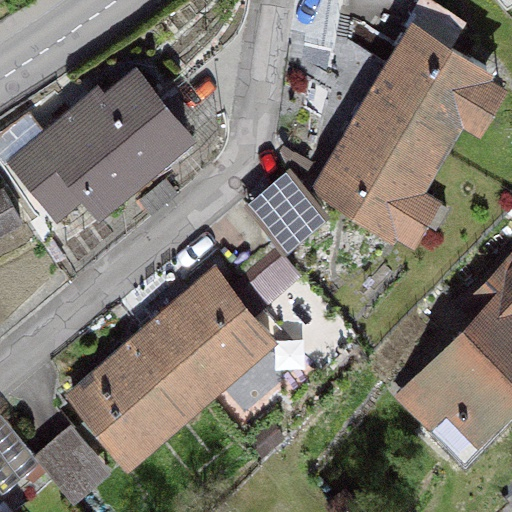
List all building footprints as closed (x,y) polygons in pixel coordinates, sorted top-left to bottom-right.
[(367,103),(438,145),(486,65),(413,21),(405,34),(367,103)] [(99,205),(186,131),(135,71),(103,98),(96,91),(42,137),(99,205)] [(438,145),(367,103),(317,183),(390,226),(438,145)] [(296,174),(253,211),(281,243),(324,206),(296,174)] [(0,224),(16,214),(1,192),(0,192),(0,224)] [(214,267),(144,330),(199,392),(270,331),(249,307),(295,267),(280,249),(234,289),(214,267)] [(511,261),(472,303),(482,314),(511,340),(511,261)] [(476,428),(511,391),(511,340),(482,314),(422,376),(476,428)] [(199,392),(144,330),(72,390),(144,471),(139,475),(153,491),(160,488),(227,429),(197,394),(199,392)] [(73,423),(38,454),(74,494),(109,463),(73,423)] [(0,475),(32,449),(10,424),(0,433),(0,475)] [(484,511),(504,495),(466,452),(421,491),(428,499),(412,511),(484,511)]
